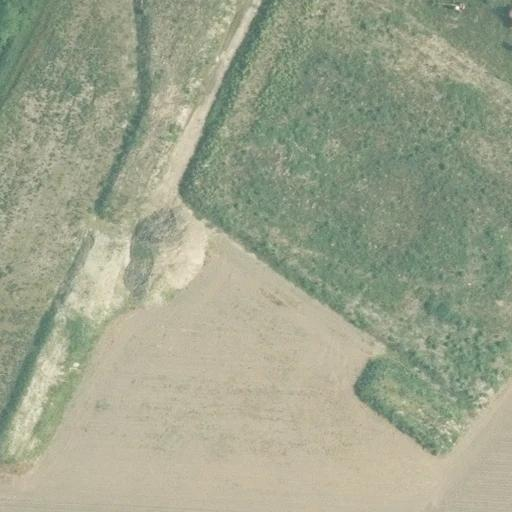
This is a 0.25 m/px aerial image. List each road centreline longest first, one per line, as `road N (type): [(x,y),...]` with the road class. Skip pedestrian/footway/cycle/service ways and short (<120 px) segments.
road 1 (residential): [(86,511),(128,383),(297,38)]
road 2 (residential): [(511,133),(297,38)]
